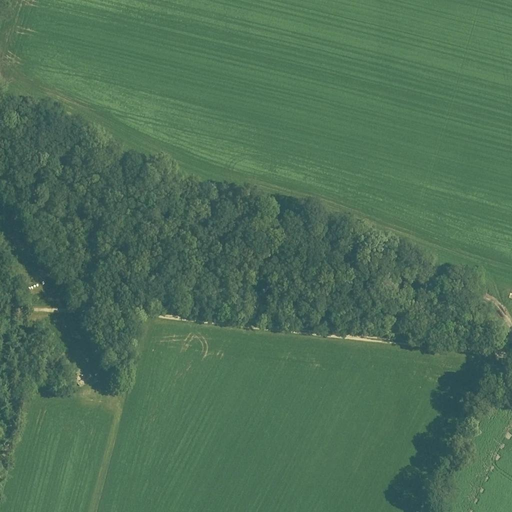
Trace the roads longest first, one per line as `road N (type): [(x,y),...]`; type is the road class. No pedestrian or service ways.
road 1 (track): [(501,356),(485,292),(52,142),(0,91)]
road 2 (track): [(19,310),(501,356)]
